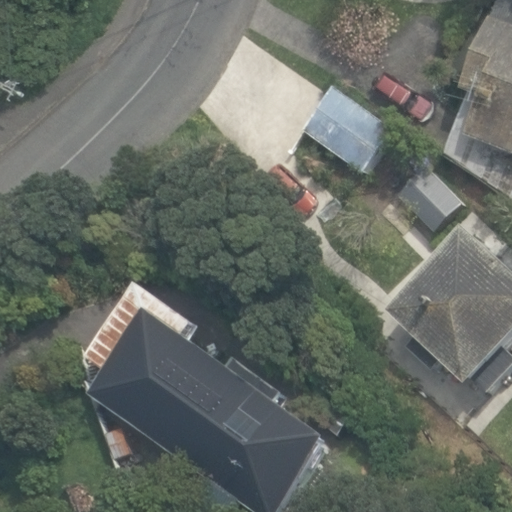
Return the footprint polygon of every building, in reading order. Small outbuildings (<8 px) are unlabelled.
[(466,164),(511,196),(511,0),(508,11),(482,4),(453,80),(477,89),(461,131),(477,136),(466,164)] [(310,132),(371,175),(402,131),(341,88),(310,132)] [(442,235),(469,207),(432,169),(404,197),(442,235)] [(407,319),(495,399),(511,380),(511,259),(485,234),(407,319)] [(199,509),(203,511),(243,511),(247,506),(255,511),(289,511),(340,441),(199,341),(209,327),(152,287),(100,361),(118,374),(101,398),(218,481),(199,509)]
